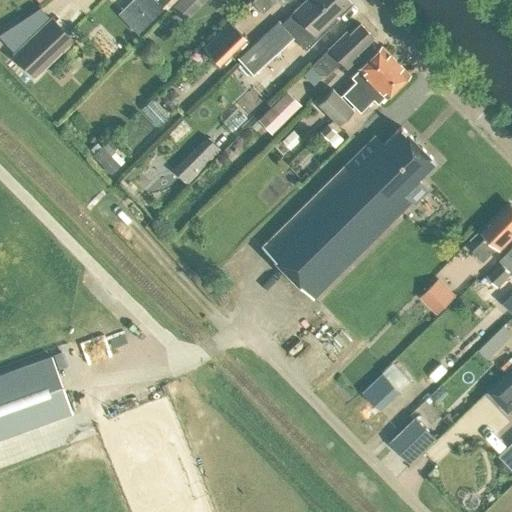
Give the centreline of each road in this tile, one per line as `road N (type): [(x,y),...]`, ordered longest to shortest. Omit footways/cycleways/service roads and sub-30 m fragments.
road 1 (unclassified): [(0,175),(169,348),(202,356),(239,335),(258,347),(420,511)]
road 2 (residential): [(511,146),(372,0)]
